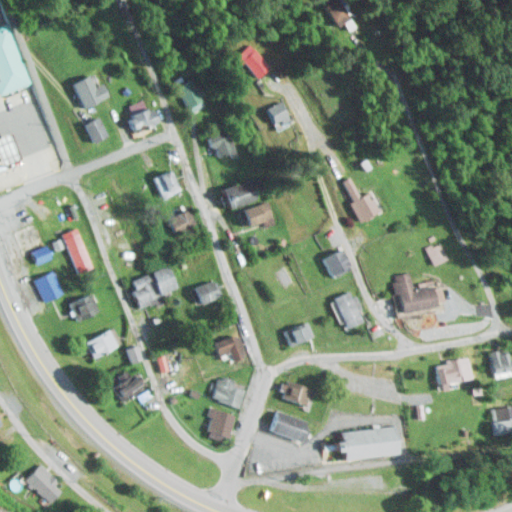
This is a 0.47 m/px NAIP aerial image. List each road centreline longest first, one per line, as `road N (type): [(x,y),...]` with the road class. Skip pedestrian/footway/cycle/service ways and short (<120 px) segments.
road 1 (secondary): [(511,511),(218,507),(137,457),(63,387),(0,273)]
road 2 (residential): [(235,459),(200,446),(170,418),(0,5)]
road 3 (residential): [(265,372),(123,0)]
road 4 (residential): [(507,330),(456,229),(394,73),(358,36)]
road 5 (residential): [(410,348),(374,305),(306,131),(273,74)]
road 6 (residential): [(229,476),(511,438)]
road 7 (residential): [(265,372),(302,359),(507,330)]
road 8 (residential): [(171,134),(0,199)]
road 9 (residential): [(110,511),(0,389)]
road 10 (residential): [(218,507),(265,372)]
